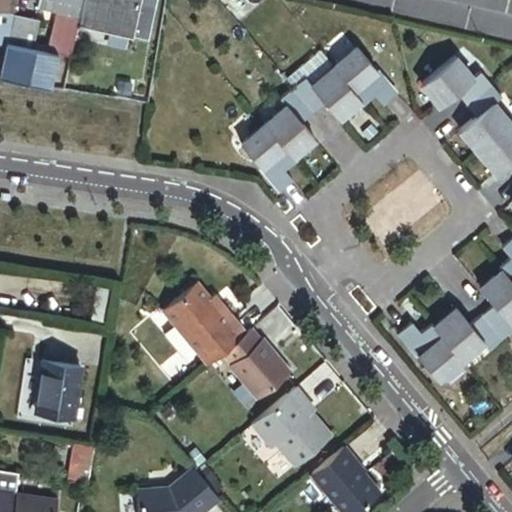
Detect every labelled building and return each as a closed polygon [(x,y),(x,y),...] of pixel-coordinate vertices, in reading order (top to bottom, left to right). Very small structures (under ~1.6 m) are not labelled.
[(0,0),(0,46),(6,48),(16,0),(0,0)] [(83,0),(38,0),(36,10),(57,14),(79,19),(83,0)] [(83,0),(79,19),(105,24),(103,32),(129,38),(130,34),(145,38),(152,0),(83,0)] [(48,54),(71,58),(78,27),(79,19),(57,14),(48,54)] [(9,45),(33,50),(38,22),(14,18),(9,45)] [(105,24),(79,19),(78,27),(103,32),(105,24)] [(6,48),(0,76),(0,81),(4,83),(11,49),(6,48)] [(357,48),(333,67),(362,101),(364,104),(375,95),(384,105),(396,95),(357,48)] [(47,92),(54,58),(11,49),(4,83),(47,92)] [(420,85),(439,107),(456,93),(466,105),(490,85),(480,72),(472,79),(454,56),(420,85)] [(293,89),(313,112),(324,103),(339,120),(362,101),(333,67),(311,86),(305,79),(304,80),(293,89)] [(285,79),(293,89),(304,80),(296,70),(285,79)] [(490,85),(466,105),(476,117),(459,131),(477,153),(511,125),(493,103),(501,97),(490,85)] [(286,107),(264,125),(292,158),(315,140),(301,123),(313,112),(293,89),(280,99),(286,107)] [(240,145),(280,192),(292,182),(283,171),(295,161),(292,158),(264,125),(240,145)] [(511,126),(511,125),(477,153),(496,175),(511,161),(511,126)] [(511,239),(502,247),(511,257),(500,267),(503,270),(511,281),(511,239)] [(511,318),(511,281),(503,270),(480,289),(494,306),(482,316),(502,340),(511,331),(511,326),(508,322),(511,318)] [(168,309),(211,363),(225,351),(249,331),(229,306),(224,310),(213,296),(201,281),(168,309)] [(108,291),(96,289),(92,321),(103,322),(108,291)] [(218,293),(213,296),(224,310),(229,306),(218,293)] [(502,340),(482,316),(471,326),(456,309),(434,328),(462,361),(484,343),(490,350),(502,340)] [(411,324),(399,334),(438,381),(462,361),(434,328),(431,325),(420,335),(411,324)] [(249,331),(225,351),(234,363),(232,365),(260,400),(293,373),(265,339),(264,341),(253,328),(249,331)] [(73,368),(37,363),(28,411),(66,416),(73,368)] [(314,407),(299,388),(253,426),(273,451),(278,447),(296,470),(334,439),(310,410),(314,407)] [(60,482),(81,486),(88,446),(66,442),(60,482)] [(345,447),(309,476),(339,511),(360,511),(380,496),(355,464),(358,462),(345,447)] [(207,511),(220,502),(196,473),(193,469),(170,489),(137,491),(138,511),(207,511)] [(0,511),(76,511),(78,505),(15,494),(18,475),(0,472),(0,511)]
